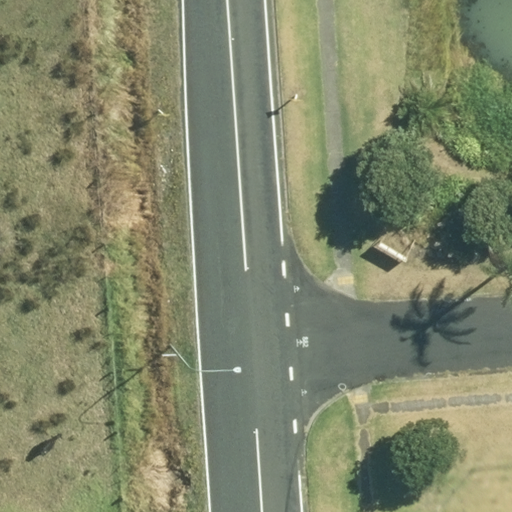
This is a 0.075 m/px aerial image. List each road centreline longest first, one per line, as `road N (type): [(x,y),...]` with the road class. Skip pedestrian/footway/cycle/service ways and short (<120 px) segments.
road 1 (secondary): [(235,0),(261,359)]
road 2 (residential): [(261,359),(511,335)]
road 3 (secondary): [(261,359),(268,511)]
